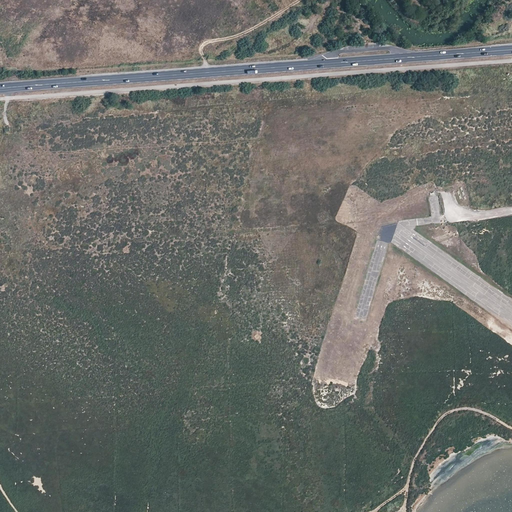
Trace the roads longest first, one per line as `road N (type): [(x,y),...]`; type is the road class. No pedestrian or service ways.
road 1 (primary): [(511,49),(0,88)]
road 2 (track): [(511,427),(469,409),(445,415),(404,490),(369,511)]
